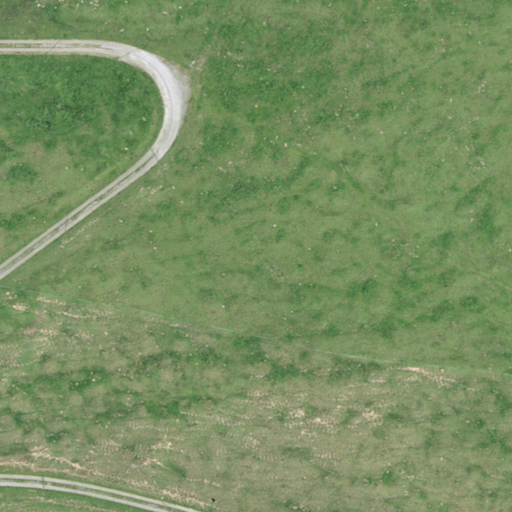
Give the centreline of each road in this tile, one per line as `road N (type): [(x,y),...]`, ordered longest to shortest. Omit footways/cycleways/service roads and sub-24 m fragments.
road 1 (track): [(0,43),(129,51),(160,71),(174,111),(165,143),(145,164),(0,270)]
road 2 (track): [(0,480),(86,487),(182,511)]
